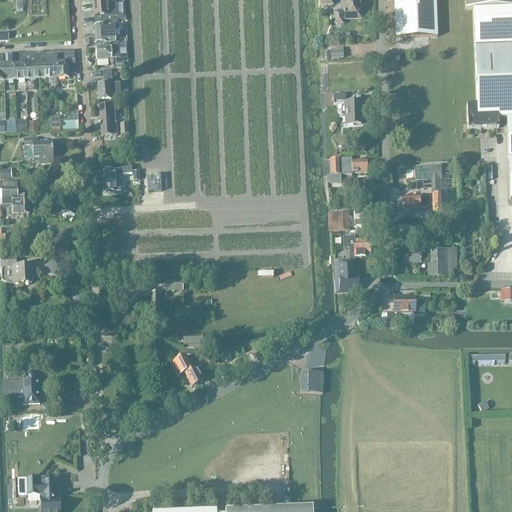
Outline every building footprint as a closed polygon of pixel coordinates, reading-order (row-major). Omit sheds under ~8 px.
[(116,22),(123,21),(123,17),(122,5),(117,6),(117,4),(107,5),(106,0),(91,0),(93,17),(93,23),(108,22),(116,22)] [(359,0),(352,0),(343,0),(344,12),(336,12),(334,14),(334,23),(336,25),(343,24),(342,19),(344,18),(344,20),(361,19),(359,0)] [(437,37),(435,0),(394,0),(395,39),(428,38),(437,37)] [(511,0),(465,0),(466,9),(473,9),(511,7),(511,0)] [(474,48),(511,46),(511,7),(473,9),(474,48)] [(117,30),(116,22),(108,22),(93,23),(94,27),(95,43),(111,42),(115,42),(114,31),(117,30)] [(126,65),(126,58),(125,44),(110,45),(110,47),(95,48),(96,60),(97,66),(105,66),(105,59),(115,59),(115,65),(116,69),(125,69),(125,65),(126,65)] [(511,46),(474,48),(477,105),(467,106),(468,130),(481,130),(481,129),(485,129),(485,130),(498,129),(498,119),(506,119),(509,200),(511,199),(511,46)] [(331,52),(331,59),(343,59),(343,51),(331,52)] [(57,79),(68,78),(67,63),(75,63),(74,52),(56,53),(57,79)] [(36,80),(47,79),(46,53),(35,54),(36,80)] [(56,53),(46,53),(47,79),(57,79),(56,53)] [(24,54),(14,55),(15,81),(25,80),(24,54)] [(36,80),(35,54),(24,54),(25,80),(36,80)] [(4,66),(4,81),(15,81),(14,55),(4,55),(5,66),(4,66)] [(112,88),(111,71),(103,72),(104,84),(98,84),(99,101),(111,100),(111,99),(117,98),(116,87),(112,88)] [(360,113),(361,113),(361,103),(345,103),(346,125),(361,125),(360,113)] [(101,137),(117,136),(115,105),(99,106),(101,137)] [(37,137),(37,124),(27,124),(27,137),(37,137)] [(60,124),(60,132),(75,132),(75,124),(60,124)] [(37,140),(23,141),(24,147),(29,146),(30,150),(32,150),(33,159),(38,159),(39,165),(52,165),(51,145),(37,146),(37,140)] [(330,176),(326,176),(326,184),(341,184),(340,173),(343,173),(343,175),(351,175),(351,174),(367,174),(366,162),(351,162),(351,159),(329,160),(330,176)] [(431,181),(433,213),(433,220),(450,219),(450,213),(450,212),(449,195),(448,174),(441,175),(441,167),(415,168),(415,182),(431,181)] [(132,171),(128,171),(128,168),(118,168),(118,171),(104,172),(105,193),(120,192),(119,180),(129,180),(129,178),(132,177),(132,171)] [(11,171),(0,171),(0,179),(11,179),(11,171)] [(160,177),(147,177),(148,193),(161,193),(160,177)] [(17,198),(17,190),(17,182),(0,182),(0,190),(1,191),(1,198),(0,198),(0,202),(2,202),(2,206),(12,206),(12,214),(29,214),(29,198),(17,198)] [(402,210),(427,209),(427,199),(420,199),(420,197),(401,198),(402,210)] [(349,213),(329,214),(330,232),(349,231),(349,226),(354,226),(354,228),(361,228),(361,224),(369,224),(369,219),(370,217),(370,215),(369,214),(369,212),(354,213),(354,219),(349,219),(349,213)] [(420,235),(435,234),(435,227),(420,228),(420,225),(404,226),(404,238),(420,237),(420,235)] [(370,248),(371,247),(371,244),(370,243),(370,241),(355,242),(354,237),(343,238),(343,249),(349,249),(349,258),(362,258),(362,256),(370,256),(370,248)] [(456,250),(451,250),(430,251),(431,263),(428,263),(427,255),(420,255),(420,252),(403,253),(404,265),(421,264),(428,264),(428,278),(452,277),(452,270),(457,270),(456,250)] [(19,267),(15,267),(15,258),(0,259),(1,268),(13,268),(14,275),(12,275),(12,283),(14,283),(14,285),(19,284),(19,285),(31,284),(30,266),(19,267)] [(349,261),(337,262),(339,279),(335,279),(336,294),(356,293),(356,291),(358,291),(357,278),(355,278),(354,261),(349,261)] [(165,292),(183,292),(182,282),(164,283),(165,292)] [(511,303),(511,291),(503,291),(502,303),(511,303)] [(150,318),(166,317),(166,295),(149,296),(150,318)] [(423,317),(424,315),(424,303),(415,303),(414,298),(406,298),(406,299),(401,299),(401,298),(394,298),(394,314),(387,315),(387,324),(399,324),(399,315),(414,315),(414,317),(423,317)] [(184,345),(202,345),(202,335),(184,336),(184,345)] [(186,356),(173,363),(179,376),(184,373),(191,388),(193,387),(195,388),(197,386),(198,384),(202,382),(195,367),(192,369),(186,356)] [(315,374),(301,373),(300,393),(322,393),(323,374),(315,374)] [(22,381),(4,382),(0,382),(1,398),(5,398),(23,398),(23,405),(40,405),(39,374),(22,375),(22,381)] [(23,418),(23,429),(38,429),(38,418),(23,418)] [(45,479),(26,479),(26,496),(42,496),(42,499),(41,499),(41,511),(59,511),(59,498),(57,498),(57,491),(60,491),(59,482),(45,483),(45,479)]
